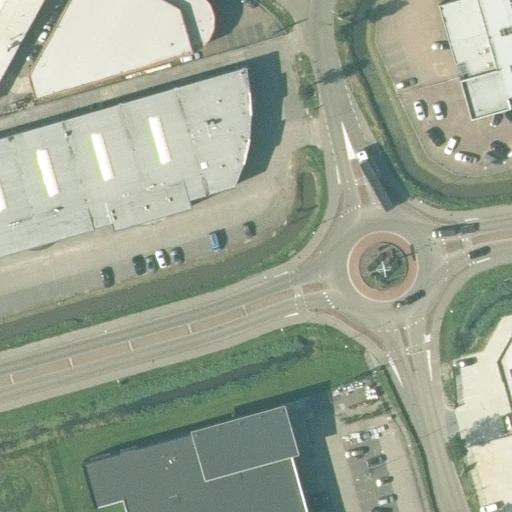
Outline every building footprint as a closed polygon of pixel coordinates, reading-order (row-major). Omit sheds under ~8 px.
[(0,0),(0,77),(13,54),(42,0),(0,0)] [(67,0),(28,73),(34,98),(192,51),(191,49),(198,46),(207,35),(211,21),(208,7),(203,0),(67,0)] [(511,0),(452,0),(439,4),(455,62),(466,59),(471,79),(469,82),(468,85),(467,89),(466,92),(467,96),(468,100),(470,103),(472,105),(475,108),(478,109),(482,110),(485,110),(489,110),(493,109),(496,107),(498,104),(501,101),(502,98),(511,95),(511,0)] [(247,66),(0,137),(0,255),(94,228),(94,227),(111,222),(113,229),(192,207),(189,199),(235,186),(244,162),(247,152),(250,152),(251,144),(249,143),(250,136),(252,113),(251,109),(254,108),(254,99),(251,99),(249,79),(247,66)] [(499,356),(497,360),(511,415),(511,416),(511,334),(511,335),(508,339),(511,341),(503,354),(501,358),(499,356)] [(94,505),(80,509),(81,511),(308,511),(291,450),(293,449),(294,449),(289,429),(283,410),(241,421),(199,433),(199,431),(198,428),(140,444),(82,461),(88,483),(94,505)]
